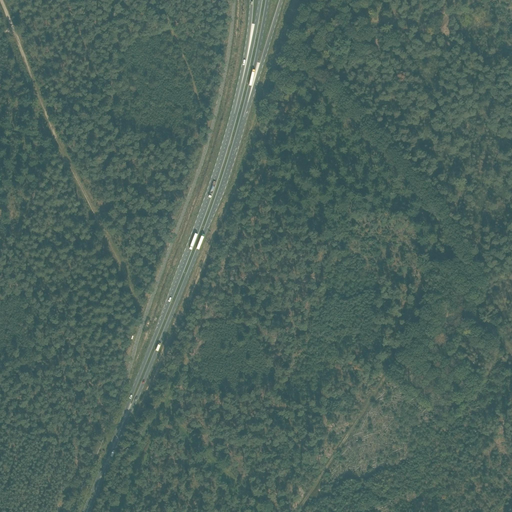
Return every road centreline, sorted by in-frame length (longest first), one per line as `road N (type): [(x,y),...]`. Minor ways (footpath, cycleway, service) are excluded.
road 1 (track): [(511,356),(437,210),(304,65)]
road 2 (primary): [(122,423),(205,229),(241,116)]
road 3 (primary): [(235,114),(122,423)]
road 4 (track): [(141,328),(172,341),(183,358),(162,406),(263,511)]
road 5 (track): [(147,310),(58,136)]
road 6 (track): [(0,280),(58,136)]
road 7 (track): [(58,136),(2,0)]
road 8 (primary): [(241,116),(281,0)]
